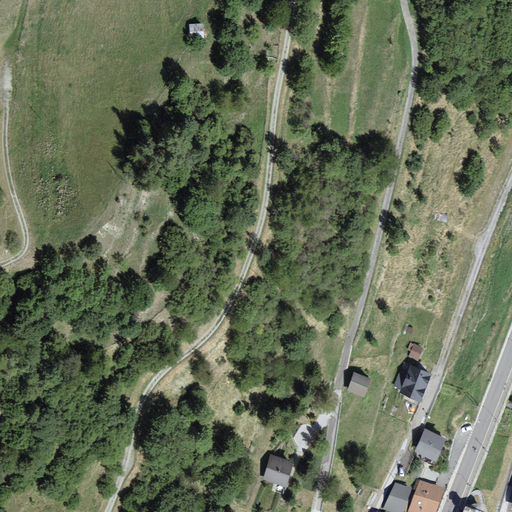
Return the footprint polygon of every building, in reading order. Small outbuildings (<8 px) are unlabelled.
[(205,24),(191,26),(193,41),(207,39),(205,24)] [(426,349),(417,345),(412,357),(422,360),(426,349)] [(437,371),(414,363),(404,392),(427,400),(437,371)] [(375,378),(357,373),(351,391),(369,397),(375,378)] [(451,437),(427,427),(418,450),(442,459),(451,437)] [(297,463),(274,456),(267,481),(290,487),(297,463)] [(440,511),(448,492),(422,482),(410,511),(440,511)] [(407,511),(416,492),(397,484),(386,510),(389,511),(407,511)]
